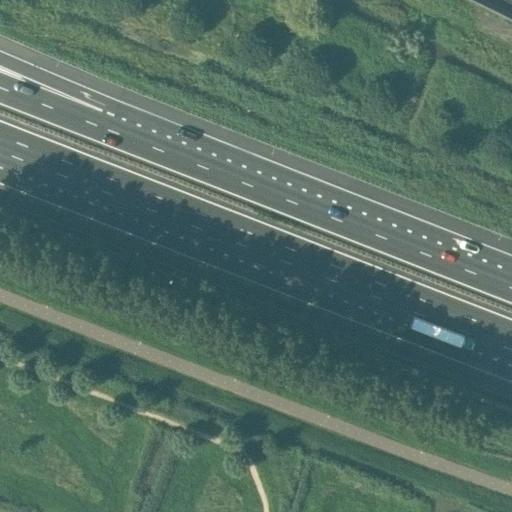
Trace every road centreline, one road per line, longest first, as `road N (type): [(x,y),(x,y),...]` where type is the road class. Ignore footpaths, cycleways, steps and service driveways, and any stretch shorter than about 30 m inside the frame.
road 1 (motorway): [(0,144),(511,342)]
road 2 (motorway): [(511,287),(100,128)]
